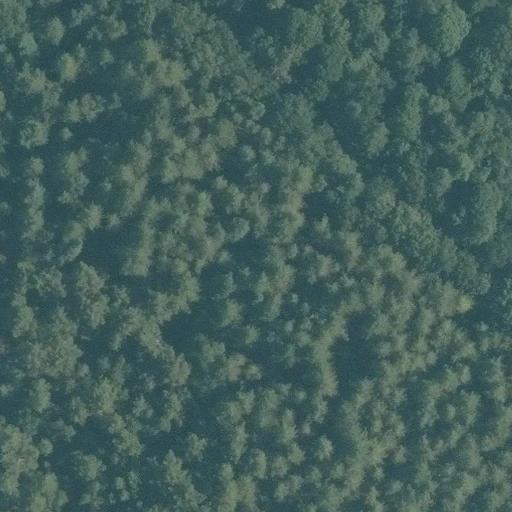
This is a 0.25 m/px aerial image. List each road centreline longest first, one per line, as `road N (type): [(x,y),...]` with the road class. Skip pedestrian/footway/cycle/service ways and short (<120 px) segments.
road 1 (track): [(368,187),(154,0)]
road 2 (track): [(17,0),(0,250)]
road 3 (track): [(511,311),(368,187)]
road 4 (track): [(368,187),(366,0)]
road 5 (track): [(511,25),(367,114)]
